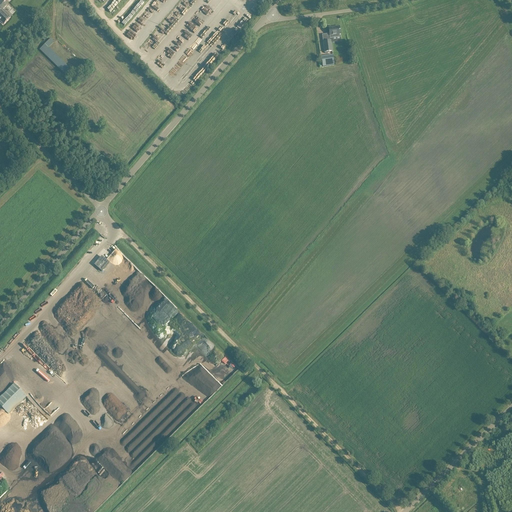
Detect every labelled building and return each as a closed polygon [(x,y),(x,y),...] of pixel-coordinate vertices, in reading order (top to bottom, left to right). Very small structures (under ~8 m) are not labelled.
[(0,21),(4,25),(9,19),(11,17),(3,10),(7,5),(4,2),(0,6),(0,5),(0,21)] [(329,28),(330,38),(340,37),(339,27),(335,28),(329,29),(329,28)] [(40,50),(47,57),(52,52),(49,48),(54,43),(51,40),(40,50)] [(330,41),(323,42),(325,52),(325,54),(329,53),(329,52),(332,51),(331,41),(330,41)] [(52,52),(47,57),(65,74),(70,69),(52,52)] [(333,56),(321,57),(323,67),(334,66),(333,56)] [(102,257),(94,265),(102,272),(109,263),(102,257)] [(226,364),(230,359),(223,354),(220,358),(226,364)] [(190,389),(197,397),(203,394),(202,397),(208,398),(207,394),(203,394),(202,393),(205,393),(207,391),(211,392),(214,389),(216,393),(216,386),(218,384),(217,382),(205,370),(203,371),(190,378),(187,377),(184,379),(184,380),(187,384),(190,389)] [(14,384),(0,397),(0,406),(8,415),(26,397),(14,384)] [(40,416),(28,422),(30,425),(42,418),(40,416)]
